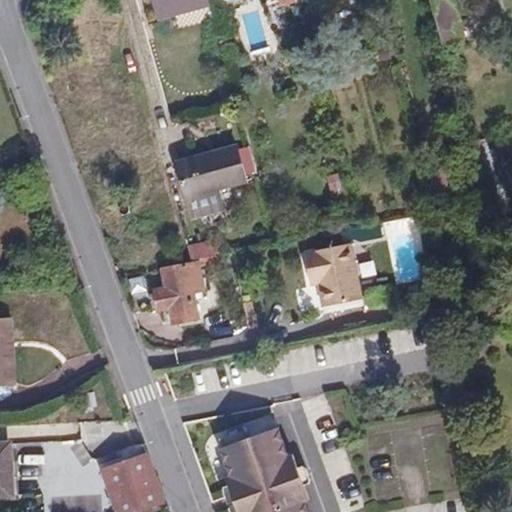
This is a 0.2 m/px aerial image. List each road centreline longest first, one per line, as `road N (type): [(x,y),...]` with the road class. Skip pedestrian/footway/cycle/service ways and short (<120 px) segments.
road 1 (tertiary): [(184,511),(0,4)]
road 2 (unknown): [(144,401),(404,337)]
